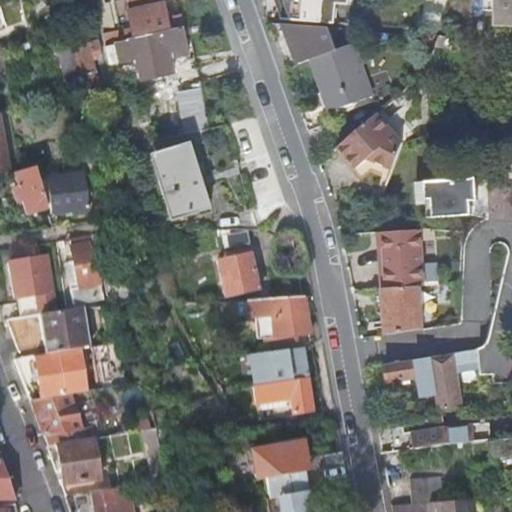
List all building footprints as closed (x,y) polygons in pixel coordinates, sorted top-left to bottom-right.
[(116,24),(103,28),(107,47),(184,29),(187,28),(184,19),(170,22),(166,4),(156,6),(155,0),(138,0),(131,2),(133,12),(126,14),(130,31),(119,34),(116,24)] [(340,2),(352,2),(352,0),(279,0),(279,18),(339,20),(340,2)] [(442,30),(451,0),(428,0),(426,29),(442,30)] [(511,0),(488,0),(488,9),(500,9),(500,25),(511,25),(511,0)] [(329,26),(286,23),(300,64),(314,59),(331,111),(372,97),(383,107),(396,96),(388,70),(366,77),(355,45),(339,51),(329,26)] [(184,29),(107,47),(112,65),(170,53),(172,59),(189,54),(184,29)] [(102,92),(93,40),(74,43),(88,95),(102,92)] [(206,120),(202,87),(180,93),(189,135),(194,134),(193,122),(206,120)] [(383,110),(378,114),(385,122),(390,118),(383,110)] [(0,173),(11,172),(1,113),(0,113),(0,173)] [(378,114),(335,150),(356,170),(367,160),(393,169),(402,143),(385,122),(378,114)] [(208,131),(206,120),(193,122),(194,134),(208,131)] [(184,136),(160,141),(164,157),(180,218),(213,208),(207,189),(223,184),(212,142),(188,149),(184,136)] [(369,175),(389,181),(393,169),(367,160),(356,170),(364,179),(369,175)] [(47,208),(35,168),(15,175),(19,188),(12,191),(15,202),(23,200),(27,215),(47,208)] [(84,173),(47,178),(53,213),(90,207),(84,173)] [(476,176),(426,181),(428,204),(429,217),(460,214),(459,201),(470,200),(477,199),(476,176)] [(428,204),(426,181),(416,182),(418,205),(428,204)] [(471,213),(470,200),(459,201),(460,214),(471,213)] [(245,230),(216,230),(218,237),(222,237),(225,249),(249,245),(245,230)] [(106,268),(101,235),(71,240),(76,262),(81,287),(76,288),(80,304),(111,300),(108,284),(104,284),(102,269),(106,268)] [(384,247),(388,290),(421,287),(423,287),(419,244),(384,247)] [(243,257),(242,252),(224,256),(225,261),(217,262),(226,299),(260,292),(251,255),(243,257)] [(39,317),(58,314),(48,256),(8,263),(15,299),(36,295),(39,317)] [(71,263),(76,288),(81,287),(76,262),(71,263)] [(388,290),(384,291),(387,336),(423,331),(421,287),(388,290)] [(313,296),(304,297),(307,313),(317,312),(313,296)] [(307,313),(304,297),(247,302),(248,318),(272,316),(274,337),(289,335),(296,334),(311,333),(307,313)] [(0,307),(0,312),(2,323),(9,321),(32,318),(29,304),(0,307)] [(82,350),(91,349),(84,310),(58,314),(39,317),(32,318),(9,321),(20,351),(46,347),(48,356),(82,350)] [(259,385),(273,383),(308,377),(303,348),(247,355),(248,362),(255,361),(259,385)] [(72,395),(89,392),(82,350),(48,356),(16,361),(21,375),(37,372),(42,399),(72,395)] [(455,356),(457,372),(480,372),(478,353),(477,353),(455,356)] [(455,356),(386,366),(389,383),(420,379),(423,398),(440,395),(442,412),(463,409),(457,372),(455,356)] [(308,380),(255,389),(257,406),(291,401),(293,414),(313,411),(308,380)] [(389,387),(371,390),(374,400),(391,398),(389,387)] [(31,401),(49,447),(90,440),(72,395),(42,399),(31,401)] [(396,437),(399,452),(421,448),(469,441),(467,426),(396,437)] [(170,481),(158,430),(146,432),(160,482),(170,481)] [(266,479),(307,471),(312,470),(310,456),(307,437),(251,447),(256,481),(266,479)] [(59,446),(68,497),(88,494),(86,483),(102,480),(96,440),(59,446)] [(0,500),(15,500),(0,460),(0,500)] [(321,511),(317,489),(310,490),(307,471),(266,479),(270,501),(277,500),(279,511),(321,511)] [(413,504),(445,501),(443,476),(412,478),(413,504)] [(162,493),(172,491),(170,481),(160,482),(162,493)] [(130,511),(127,487),(93,493),(96,511),(130,511)] [(413,504),(394,505),(394,511),(476,511),(475,499),(445,501),(413,504)]
